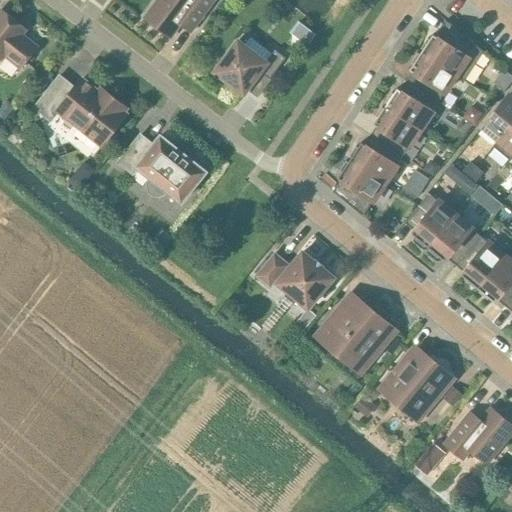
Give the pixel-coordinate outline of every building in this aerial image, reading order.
[(157,0),(144,18),(170,38),(180,24),(191,33),(215,0),(157,0)] [(26,30),(1,10),(0,11),(0,59),(1,60),(5,56),(21,69),(37,48),(21,35),(26,30)] [(421,52),(456,76),(464,82),(483,52),(446,21),(436,36),(433,34),(429,40),(427,39),(421,48),(423,50),(421,52)] [(306,28),(299,37),(307,44),(315,35),(306,28)] [(265,63),(238,43),(216,72),(232,84),(235,81),(246,89),(259,72),(269,79),(285,58),(274,50),(265,63)] [(412,72),(406,81),(438,102),(456,76),(421,52),(419,55),(417,53),(411,63),(413,64),(409,70),(412,72)] [(511,76),(504,70),(493,83),(503,91),(511,80),(511,76)] [(74,89),(59,77),(34,108),(51,121),(58,111),(64,116),(64,122),(70,127),(76,126),(101,145),(126,114),(123,112),(126,109),(108,95),(106,98),(82,79),(74,89)] [(420,129),(438,102),(406,81),(400,90),(397,88),(393,94),(391,93),(385,102),(387,104),(385,106),(420,129)] [(511,98),(508,96),(483,126),(498,139),(511,122),(511,98)] [(470,105),(462,117),(474,126),(482,114),(470,105)] [(402,156),(420,129),(385,106),(384,109),(382,107),(375,117),(377,118),(373,124),(376,126),(370,135),(402,156)] [(0,108),(0,121),(2,123),(8,115),(0,108)] [(511,122),(498,139),(492,147),(509,161),(511,157),(511,122)] [(384,183),(402,156),(370,135),(364,144),(361,142),(357,148),(355,147),(349,156),(351,158),(349,160),(384,183)] [(153,146),(140,136),(119,162),(133,173),(137,168),(151,179),(148,182),(148,187),(150,192),(153,195),(158,196),(163,194),(166,190),(181,202),(205,172),(160,136),(153,146)] [(363,216),(384,183),(349,160),(348,163),(346,161),(340,171),(342,172),(338,178),(340,180),(333,192),(363,216)] [(424,169),(423,169),(433,176),(440,166),(430,160),(427,163),(424,169)] [(468,177),(476,168),(470,162),(462,172),(468,177)] [(452,164),(446,171),(454,177),(460,170),(452,164)] [(476,168),(468,177),(475,182),(482,173),(476,168)] [(415,170),(402,189),(415,198),(428,179),(415,170)] [(76,172),(68,182),(78,190),(87,180),(76,172)] [(495,190),(503,181),(496,175),(488,185),(495,190)] [(479,185),(471,195),(481,203),(489,193),(479,185)] [(419,206),(404,223),(413,231),(411,233),(417,238),(415,240),(424,247),(425,245),(428,247),(454,215),(429,193),(419,206)] [(502,207),(497,213),(507,221),(511,215),(502,207)] [(454,215),(428,247),(430,249),(429,251),(437,258),(439,256),(444,261),(446,258),(455,265),(480,235),(479,235),(457,217),(454,215)] [(480,235),(455,265),(460,269),(463,272),(461,275),(467,279),(465,281),(474,288),(475,286),(478,288),(504,256),(485,240),(480,235)] [(156,238),(149,246),(158,253),(164,245),(156,238)] [(333,278),(302,252),(289,269),(286,267),(288,265),(274,254),(256,276),(270,287),(276,279),(278,281),(277,283),(308,309),(333,278)] [(511,262),(504,256),(478,288),(480,290),(478,292),(484,297),(487,299),(489,298),(494,302),(496,299),(505,306),(511,297),(511,262)] [(343,304),(315,337),(343,360),(351,350),(368,364),(396,330),(362,302),(354,312),(343,304)] [(405,360),(379,390),(393,402),(398,397),(422,416),(454,378),(429,358),(418,371),(405,360)] [(452,387),(443,399),(452,407),(462,395),(452,387)] [(364,398),(355,408),(367,417),(376,407),(364,398)] [(469,412),(443,443),(463,460),(471,451),(487,464),(511,432),(511,426),(490,408),(480,421),(469,412)] [(445,454),(433,443),(414,465),(427,476),(445,454)]
